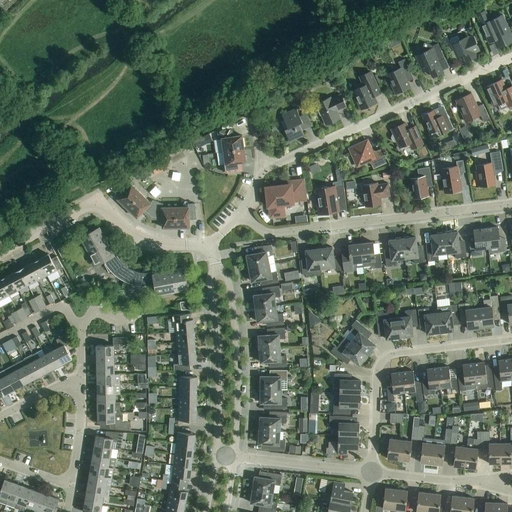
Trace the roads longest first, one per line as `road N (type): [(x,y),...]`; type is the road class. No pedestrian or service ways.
road 1 (residential): [(511,203),(275,232),(243,213)]
road 2 (residential): [(261,164),(511,58)]
road 3 (residential): [(511,339),(384,359),(375,377),(372,472)]
road 4 (unclassified): [(0,253),(88,206),(147,241),(208,243)]
road 5 (unclassified): [(235,457),(234,318),(227,279),(215,265)]
road 6 (unclassified): [(215,265),(216,454)]
road 7 (residential): [(372,472),(235,457)]
